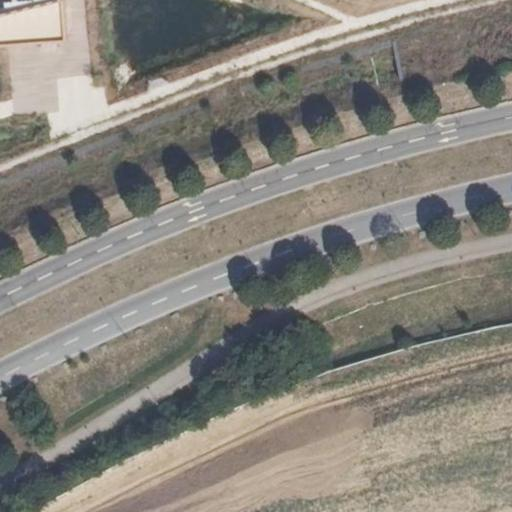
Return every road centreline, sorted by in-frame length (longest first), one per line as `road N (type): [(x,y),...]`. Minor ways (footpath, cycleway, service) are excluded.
road 1 (secondary): [(0,377),(189,289),(354,231),(511,192)]
road 2 (secondary): [(511,122),(344,160),(56,271),(0,301)]
